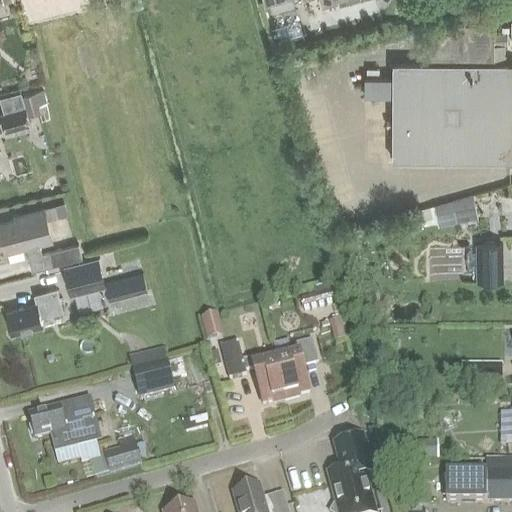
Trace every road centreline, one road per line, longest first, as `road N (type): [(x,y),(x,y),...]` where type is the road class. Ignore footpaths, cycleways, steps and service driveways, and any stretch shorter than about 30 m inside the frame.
road 1 (residential): [(44,511),(329,427)]
road 2 (unknown): [(511,174),(435,186),(381,178),(364,152),(352,68)]
